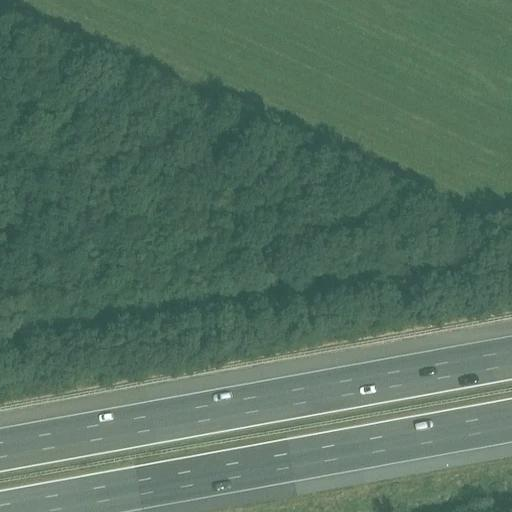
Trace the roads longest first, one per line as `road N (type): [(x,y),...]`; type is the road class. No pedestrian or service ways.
road 1 (motorway): [(511,356),(0,448)]
road 2 (motorway): [(0,511),(511,419)]
